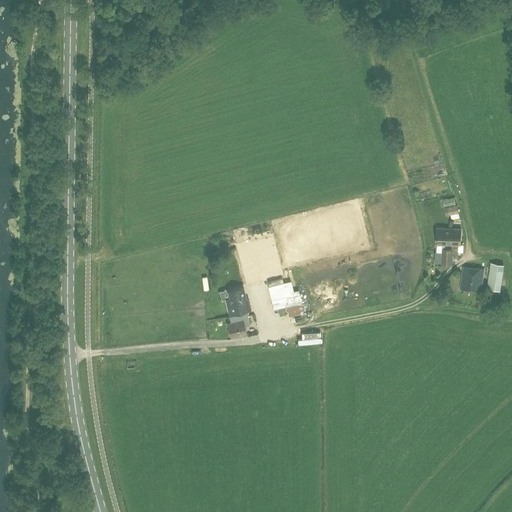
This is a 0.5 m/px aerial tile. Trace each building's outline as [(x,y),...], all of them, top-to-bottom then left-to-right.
[(446,215),(449,215),(458,213),(457,206),(448,208),(444,208),(446,215)] [(443,252),(442,263),(452,264),(453,251),(458,251),(459,244),(460,245),(461,228),(437,227),(436,252),(443,252)] [(260,246),(241,251),(249,284),(268,279),(260,246)] [(505,289),(506,262),(494,262),(493,289),(505,289)] [(480,292),(483,269),(463,267),(460,290),(480,292)] [(235,312),(236,314),(238,314),(237,312),(250,308),(248,301),(246,302),(242,287),(228,291),(230,298),(226,299),(228,306),(230,306),(232,313),(235,312)] [(277,310),(306,301),(302,288),(273,297),(277,310)] [(246,311),(238,314),(236,314),(229,316),(231,322),(227,323),(231,337),(246,333),(245,325),(250,324),(246,311)]
